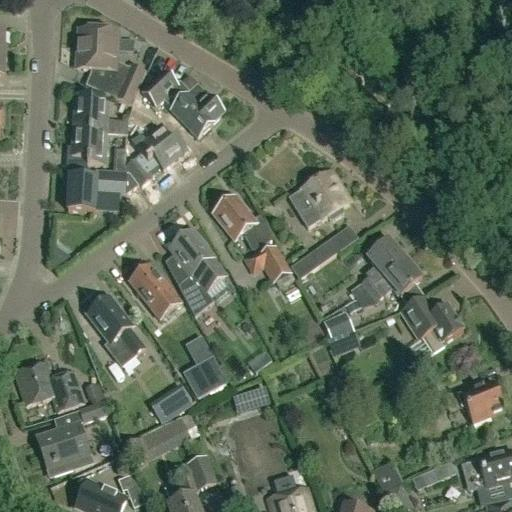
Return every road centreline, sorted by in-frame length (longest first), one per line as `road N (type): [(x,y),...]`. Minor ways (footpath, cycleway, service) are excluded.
road 1 (residential): [(18,299),(69,285),(280,113)]
road 2 (residential): [(511,315),(338,148),(280,113)]
road 3 (residential): [(18,299),(30,254),(49,0)]
road 4 (residential): [(280,113),(101,0)]
